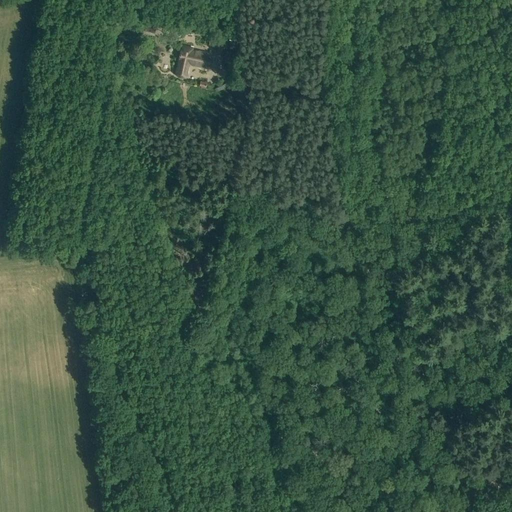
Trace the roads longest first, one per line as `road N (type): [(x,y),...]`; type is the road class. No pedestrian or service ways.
road 1 (track): [(116,0),(73,253),(165,511)]
road 2 (track): [(361,222),(452,500)]
road 3 (track): [(342,0),(338,140),(361,222)]
road 4 (track): [(337,94),(216,73)]
